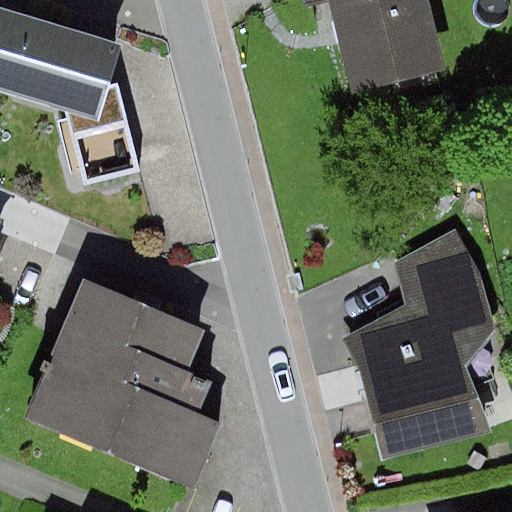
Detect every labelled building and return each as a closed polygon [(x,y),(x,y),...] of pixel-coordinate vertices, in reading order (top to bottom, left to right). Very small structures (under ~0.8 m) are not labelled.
[(304,0),(306,7),(330,1),(353,94),(447,70),(428,0),(304,0)] [(110,92),(124,47),(0,9),(0,91),(66,112),(85,186),(139,172),(118,90),(110,92)] [(344,341),(363,375),(385,461),(492,434),(466,368),(496,331),(480,276),(455,231),(394,264),(405,307),(344,341)] [(0,259),(9,238),(0,234),(0,259)] [(207,333),(85,281),(25,420),(197,494),(226,426),(201,416),(215,385),(190,374),(207,333)]
